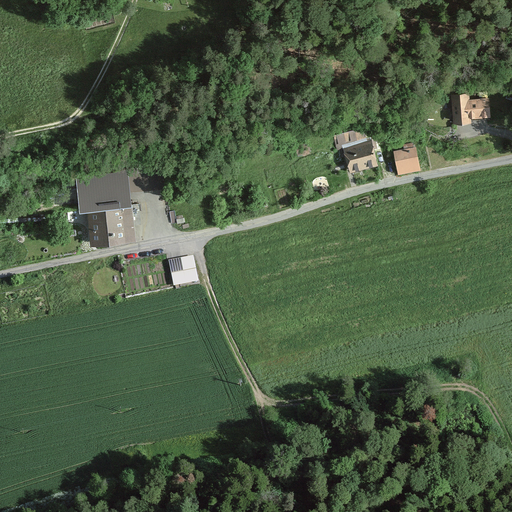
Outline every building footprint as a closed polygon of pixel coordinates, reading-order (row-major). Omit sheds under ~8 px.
[(470,94),(453,95),(456,127),(474,126),(474,119),(493,118),(492,99),(471,100),(470,94)] [(346,147),(356,185),(385,178),(375,140),(346,147)] [(394,150),(399,176),(415,173),(410,148),(394,150)] [(78,177),(82,212),(89,211),(133,207),(130,171),(78,177)] [(133,207),(89,211),(93,247),(137,242),(133,207)] [(194,255),(169,260),(174,285),(199,281),(194,255)]
